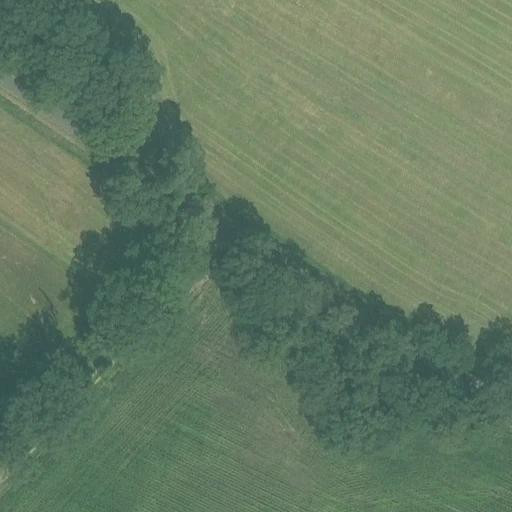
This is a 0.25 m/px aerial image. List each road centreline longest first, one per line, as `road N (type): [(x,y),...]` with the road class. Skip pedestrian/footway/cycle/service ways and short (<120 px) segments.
road 1 (unclassified): [(511,414),(403,353),(0,76)]
road 2 (track): [(224,231),(40,448)]
